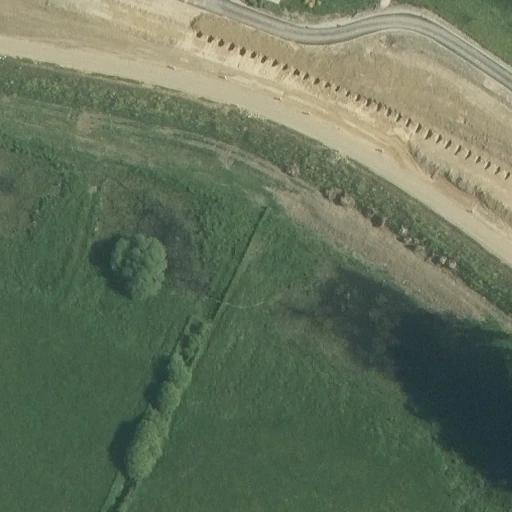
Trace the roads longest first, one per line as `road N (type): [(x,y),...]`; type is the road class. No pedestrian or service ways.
road 1 (track): [(511,321),(292,174),(222,147),(0,100)]
road 2 (unclassified): [(511,256),(387,169),(210,85),(0,47)]
